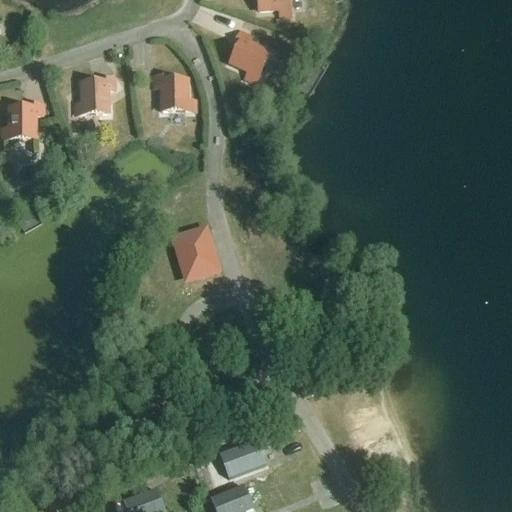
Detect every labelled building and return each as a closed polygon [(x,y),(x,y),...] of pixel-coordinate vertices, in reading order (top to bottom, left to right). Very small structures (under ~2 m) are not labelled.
[(280,21),(291,20),(289,0),(258,0),(260,15),(280,14),(280,21)] [(256,87),(270,57),(249,47),(252,41),(240,36),(236,45),(240,47),(231,67),(249,76),(246,82),(256,87)] [(163,116),(196,115),(195,104),(188,104),(188,84),(166,85),(166,80),(155,80),(156,93),(162,93),(163,116)] [(108,94),(115,94),(114,82),(104,82),(105,87),(82,88),(83,108),(76,108),(76,119),(109,118),(108,94)] [(36,120),(43,120),(42,107),(32,107),(32,112),(10,112),(10,132),(3,132),(3,143),(36,143),(36,120)] [(190,282),(217,274),(206,235),(178,243),(190,282)] [(255,437),(196,464),(211,489),(271,469),(255,437)] [(154,511),(175,511),(170,499),(152,505),(154,511)]
